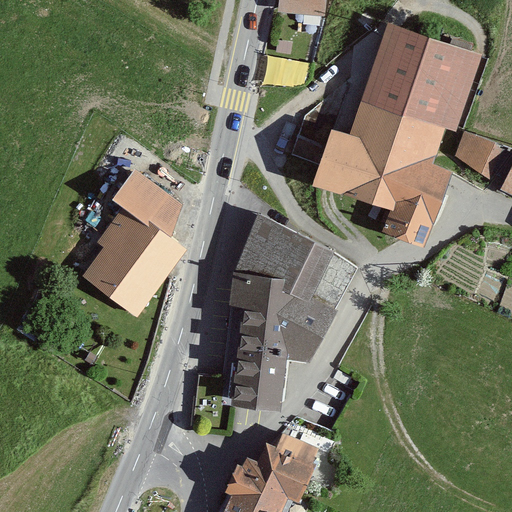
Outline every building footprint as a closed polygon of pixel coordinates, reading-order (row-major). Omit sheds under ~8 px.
[(323,0),(281,0),(282,15),(324,16),(323,0)] [(481,66),(391,33),(349,146),(332,140),(313,192),(397,224),(389,247),(423,260),(452,182),(432,175),(436,165),(487,184),(501,148),(456,132),(481,66)] [(328,119),(333,121),(338,111),(313,100),(291,148),(311,157),(328,119)] [(184,213),(136,182),(96,244),(103,248),(85,277),(143,315),(181,257),(163,245),(184,213)] [(330,258),(260,226),(231,278),(228,376),(198,376),(197,421),(225,428),(233,412),(277,420),(282,368),(309,368),(334,313),(310,302),(330,258)] [(283,439),(236,479),(223,511),(285,511),(289,502),(304,508),(325,456),(283,439)]
